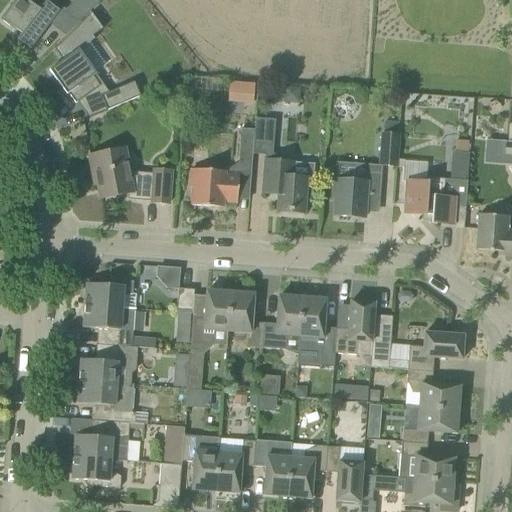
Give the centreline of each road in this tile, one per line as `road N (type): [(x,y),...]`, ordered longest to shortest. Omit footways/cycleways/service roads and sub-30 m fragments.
road 1 (residential): [(511,325),(428,264),(41,242)]
road 2 (residential): [(21,511),(34,323)]
road 3 (residential): [(511,338),(495,511)]
road 4 (residential): [(41,242),(42,185),(0,93)]
